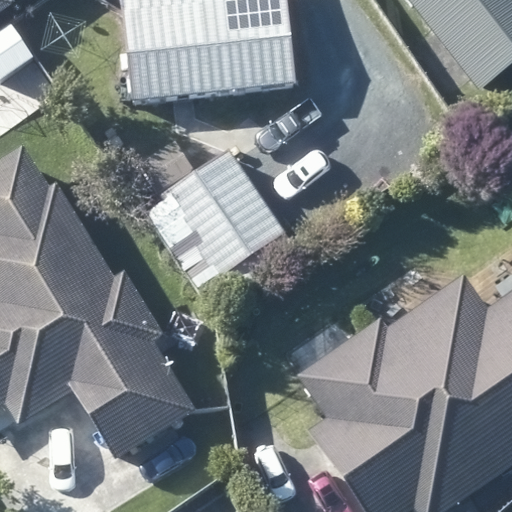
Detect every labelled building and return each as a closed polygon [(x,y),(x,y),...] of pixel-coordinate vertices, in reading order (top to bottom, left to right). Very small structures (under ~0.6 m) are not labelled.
[(0,0),(0,12),(17,0),(0,0)] [(128,0),(138,99),(303,81),(293,0),(128,0)] [(511,0),(416,0),(439,29),(475,76),(486,89),(511,69),(511,0)] [(10,24),(0,31),(0,88),(37,63),(10,24)] [(161,338),(173,331),(134,269),(125,275),(65,181),(59,183),(32,142),(0,162),(0,409),(16,399),(24,412),(30,421),(81,388),(125,457),(175,425),(204,407),(168,348),(161,338)] [(291,231),(236,151),(169,197),(223,278),(291,231)] [(449,511),(472,496),(511,467),(511,293),(495,305),(474,274),(471,272),(395,326),(388,315),(376,324),(305,374),(333,415),(315,428),(373,511),(411,511),(420,507),(423,511),(449,511)]
